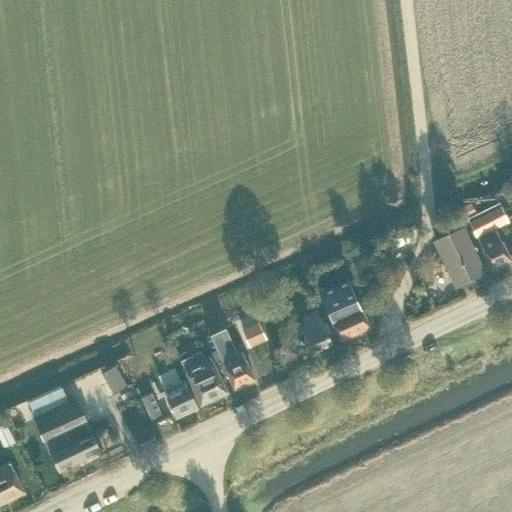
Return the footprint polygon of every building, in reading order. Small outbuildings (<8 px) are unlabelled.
[(476,214),(471,204),(471,203),(461,208),(461,209),(466,218),(476,214)] [(494,230),(507,223),(501,208),(468,223),(475,238),(476,238),(491,270),(509,262),(494,230)] [(456,287),(483,274),(462,230),(435,242),(456,287)] [(348,256),(356,273),(381,262),(373,244),(348,256)] [(310,291),(305,280),(297,283),(302,294),(310,291)] [(339,342),(369,328),(347,281),(319,295),(327,314),(339,342)] [(325,323),(322,324),(315,311),(301,317),(305,326),(300,328),(312,354),(331,345),(326,334),(330,332),(325,323)] [(241,330),(244,336),(249,346),(250,349),(266,341),(265,339),(260,329),(258,323),(241,330)] [(241,353),(238,355),(225,330),(210,336),(218,353),(222,362),(221,362),(234,390),(254,381),(241,353)] [(226,394),(209,358),(205,360),(201,351),(180,361),(184,370),(201,406),(226,394)] [(216,352),(209,355),(210,358),(213,364),(220,361),(216,352)] [(123,373),(121,368),(99,380),(101,385),(99,387),(106,399),(128,387),(121,375),(123,373)] [(177,417),(195,408),(183,382),(180,384),(173,369),(157,377),(177,417)] [(140,398),(151,422),(162,417),(151,393),(140,398)] [(45,409),(39,396),(25,402),(31,415),(45,409)] [(100,453),(89,430),(77,404),(35,424),(58,473),(76,465),(76,464),(100,453)] [(0,444),(2,448),(13,442),(5,425),(0,427),(0,444)] [(0,505),(24,494),(9,462),(0,466),(0,505)]
